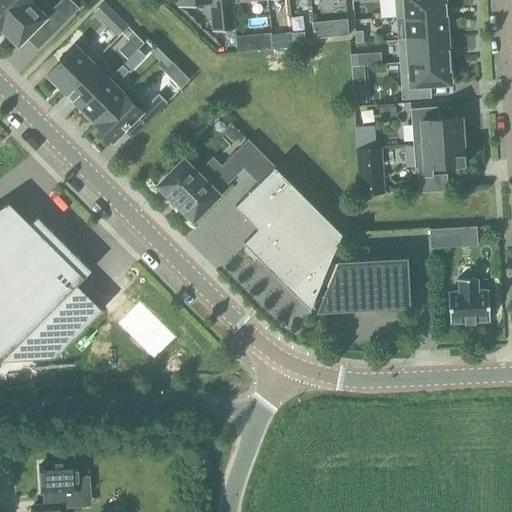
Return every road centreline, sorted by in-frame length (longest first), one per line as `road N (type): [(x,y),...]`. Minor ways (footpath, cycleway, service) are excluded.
road 1 (tertiary): [(0,86),(250,334),(289,363)]
road 2 (unclassified): [(258,421),(203,401),(132,395),(0,408)]
road 3 (tertiary): [(289,363),(358,382),(511,376)]
